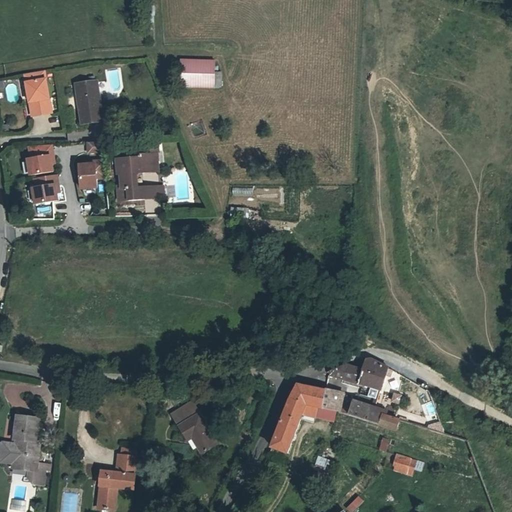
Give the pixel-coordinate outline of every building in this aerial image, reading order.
[(214,64),(180,66),(182,84),(215,82),(214,64)] [(47,77),(27,80),(34,122),(54,119),(47,77)] [(95,81),(76,85),(82,122),(101,119),(95,81)] [(104,146),(89,147),(90,156),(105,156),(104,146)] [(55,159),(53,149),(31,151),(33,163),(30,163),(33,179),(55,176),(52,160),(55,159)] [(124,180),(125,192),(126,206),(149,204),(148,192),(140,193),(139,179),(144,176),(160,175),(158,157),(139,158),(139,162),(119,163),(120,181),(124,180)] [(108,199),(106,164),(96,165),(97,168),(81,169),(83,192),(99,191),(100,200),(108,199)] [(60,189),(59,179),(37,183),(38,192),(35,192),(38,208),(60,205),(57,189),(60,189)] [(169,190),(148,192),(149,204),(170,202),(169,190)] [(393,376),(398,378),(401,374),(381,361),(379,359),(376,359),(374,359),(369,368),(368,370),(380,376),(391,380),(393,376)] [(339,380),(345,383),(347,379),(374,387),(377,388),(380,376),(368,370),(369,368),(350,362),(334,369),(332,376),(340,378),(339,380)] [(385,390),(391,380),(380,376),(377,388),(383,389),(385,390)] [(373,390),(374,387),(347,379),(345,383),(349,384),(373,390)] [(307,400),(324,405),(328,388),(300,383),(289,397),(285,405),(278,429),(273,445),(291,449),(307,400)] [(328,387),(328,388),(324,405),(341,410),(345,390),(328,387)] [(350,412),(367,418),(371,401),(355,396),(350,412)] [(190,439),(195,435),(204,451),(220,442),(197,400),(175,412),(190,439)] [(376,402),(371,401),(367,418),(381,422),(384,411),(386,405),(376,402)] [(423,414),(434,410),(432,404),(421,407),(423,414)] [(403,417),(384,411),(381,422),(400,428),(403,417)] [(26,462),(25,467),(27,468),(35,468),(35,462),(37,445),(32,445),(33,439),(36,415),(14,413),(11,436),(16,436),(15,442),(13,442),(11,460),(26,462)] [(388,451),(390,438),(380,437),(378,450),(388,451)] [(0,459),(11,460),(13,442),(0,441),(0,459)] [(121,445),(120,453),(128,454),(129,446),(121,445)] [(137,447),(129,446),(128,454),(120,453),(117,471),(102,469),(98,506),(115,508),(117,485),(133,487),(137,447)] [(312,470),(328,474),(332,460),(316,455),(312,470)] [(409,460),(402,457),(398,471),(405,473),(409,460)] [(43,463),(35,462),(35,468),(27,468),(26,475),(31,481),(41,482),(43,463)] [(349,511),(353,511),(363,501),(356,495),(345,508),(349,511)]
